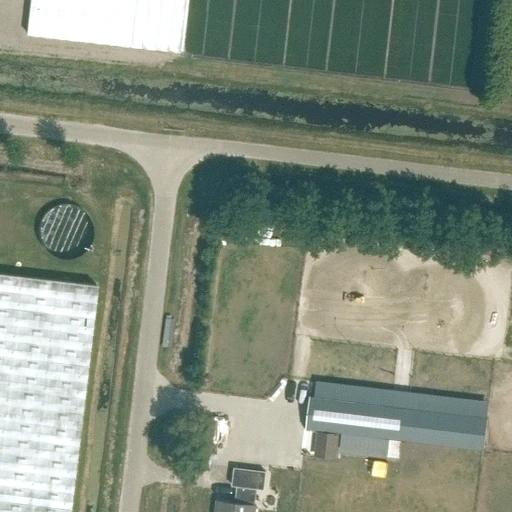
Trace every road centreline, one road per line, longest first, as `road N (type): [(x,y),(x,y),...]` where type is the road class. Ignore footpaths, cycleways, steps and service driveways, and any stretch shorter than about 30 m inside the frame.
road 1 (unclassified): [(174,144),(128,511)]
road 2 (unclassified): [(511,183),(174,144)]
road 3 (unclassified): [(174,144),(0,123)]
